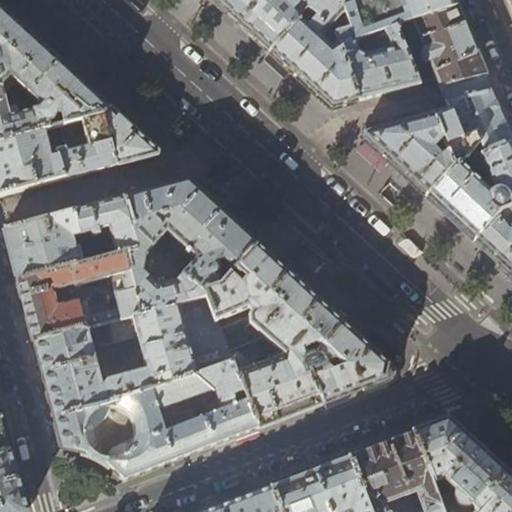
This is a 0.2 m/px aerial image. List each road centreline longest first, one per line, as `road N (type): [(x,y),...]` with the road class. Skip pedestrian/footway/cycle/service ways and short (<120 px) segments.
road 1 (secondary): [(501,365),(102,0)]
road 2 (residential): [(501,365),(117,511)]
road 3 (residential): [(51,511),(0,309)]
